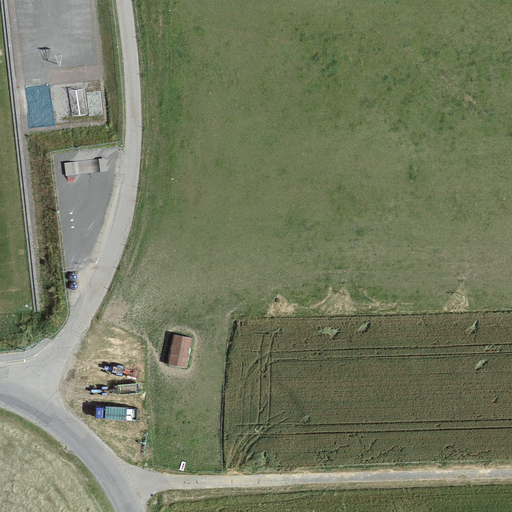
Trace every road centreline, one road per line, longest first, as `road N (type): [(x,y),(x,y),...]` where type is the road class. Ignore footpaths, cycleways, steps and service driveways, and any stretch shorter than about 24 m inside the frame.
road 1 (residential): [(14,394),(87,299),(115,230),(132,138),(122,0)]
road 2 (track): [(114,483),(170,491),(511,471)]
road 3 (tertiary): [(125,511),(114,483),(67,426),(14,394)]
